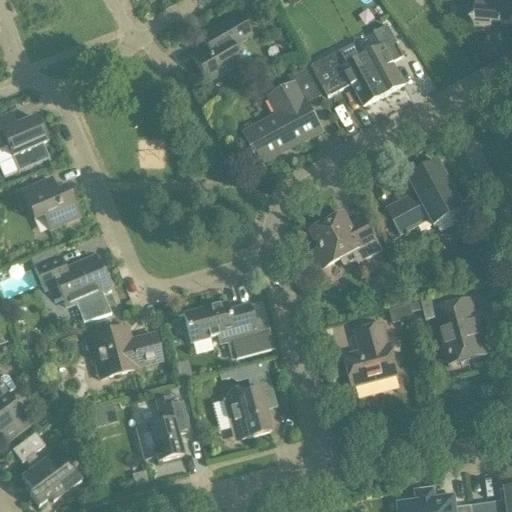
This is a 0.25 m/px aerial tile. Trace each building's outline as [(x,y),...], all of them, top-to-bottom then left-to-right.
[(511,0),(481,0),(481,2),(476,1),(474,22),(472,22),(470,25),(474,28),(492,30),(492,27),(511,28),(511,0)] [(233,50),(247,42),(234,19),(206,35),(213,48),(192,60),(207,86),(242,66),(233,50)] [(387,28),(355,45),(363,60),(385,100),(389,97),(388,97),(404,88),(392,66),(404,60),(387,28)] [(355,45),(311,69),(328,101),(353,87),(365,109),(381,101),(381,102),(385,100),(363,60),(355,45)] [(306,106),(321,98),(305,69),(288,78),(294,88),(271,100),(281,117),(251,133),(267,162),(321,133),(306,106)] [(6,118),(0,120),(0,149),(6,147),(12,160),(18,175),(49,161),(42,147),(46,145),(35,120),(11,130),(6,118)] [(434,229),(465,213),(440,165),(409,182),(416,196),(387,212),(401,238),(431,222),(434,229)] [(49,233),(78,220),(66,191),(56,195),(51,182),(22,194),(34,223),(43,219),(49,233)] [(366,262),(382,253),(370,230),(355,238),(343,217),(312,234),(321,252),(316,254),(324,270),(340,261),(344,268),(364,258),(366,262)] [(55,252),(31,262),(44,294),(56,289),(66,310),(75,306),(83,326),(111,317),(101,294),(109,291),(95,260),(79,267),(65,273),(60,259),(59,260),(55,252)] [(451,366),(479,358),(484,357),(480,342),(482,342),(475,314),(473,315),(470,303),(455,307),(453,296),(421,305),(426,323),(439,320),(451,366)] [(268,332),(257,335),(249,307),(228,313),(226,305),(182,317),(190,346),(217,339),(219,347),(231,344),(236,363),(274,353),(268,332)] [(410,307),(391,312),(394,326),(413,320),(410,307)] [(352,389),(398,377),(391,347),(388,348),(382,327),(357,334),(362,355),(345,359),(352,389)] [(127,330),(86,341),(93,367),(94,367),(98,382),(99,381),(99,382),(138,372),(137,370),(161,364),(155,339),(131,346),(127,330)] [(223,403),(214,405),(222,433),(230,431),(231,432),(232,436),(235,438),(238,440),(242,441),(246,441),(246,442),(271,435),(263,405),(274,402),(267,375),(264,364),(219,375),(221,384),(230,381),(237,385),(249,382),(252,395),(223,403)] [(3,378),(0,380),(0,403),(6,399),(6,398),(16,391),(8,379),(3,378)] [(6,399),(0,403),(0,435),(7,445),(29,429),(6,399)] [(151,440),(139,443),(144,463),(156,459),(157,465),(183,459),(176,432),(187,429),(181,406),(172,408),(170,400),(156,404),(158,411),(162,425),(148,429),(151,440)] [(113,406),(87,413),(92,431),(118,425),(113,406)] [(53,505),(79,486),(81,484),(75,477),(77,475),(69,465),(59,473),(60,475),(55,478),(44,463),(41,466),(34,457),(45,449),(35,436),(12,453),(21,466),(25,463),(32,472),(21,480),(32,495),(29,498),(38,511),(46,505),(45,503),(49,500),(53,505)] [(472,511),(471,511),(511,511),(511,490),(500,492),(502,506),(472,511)] [(471,511),(472,511),(472,510),(459,511),(455,511),(454,499),(428,502),(427,500),(417,502),(417,504),(399,506),(399,511),(471,511)]
